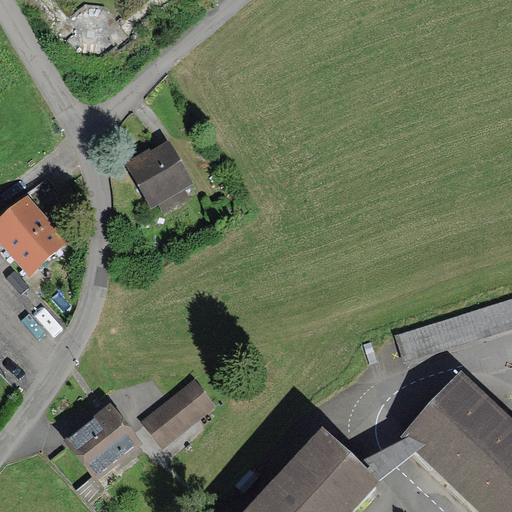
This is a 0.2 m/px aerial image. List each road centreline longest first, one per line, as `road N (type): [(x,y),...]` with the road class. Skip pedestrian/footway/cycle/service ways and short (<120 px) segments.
road 1 (residential): [(0,448),(80,334),(97,281),(100,206),(87,134)]
road 2 (residential): [(87,134),(235,0)]
road 3 (residential): [(87,134),(5,0)]
